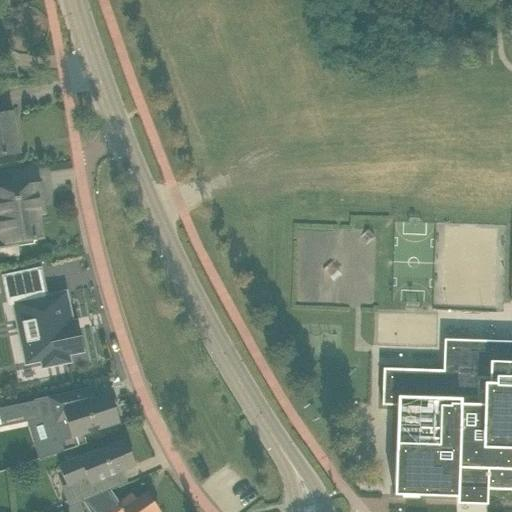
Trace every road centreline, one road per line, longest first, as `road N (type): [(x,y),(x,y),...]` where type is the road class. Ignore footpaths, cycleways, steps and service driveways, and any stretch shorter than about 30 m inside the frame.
road 1 (tertiary): [(292,469),(195,304),(115,122)]
road 2 (residential): [(81,175),(111,310),(155,432),(211,511)]
road 3 (tertiary): [(115,122),(76,0)]
